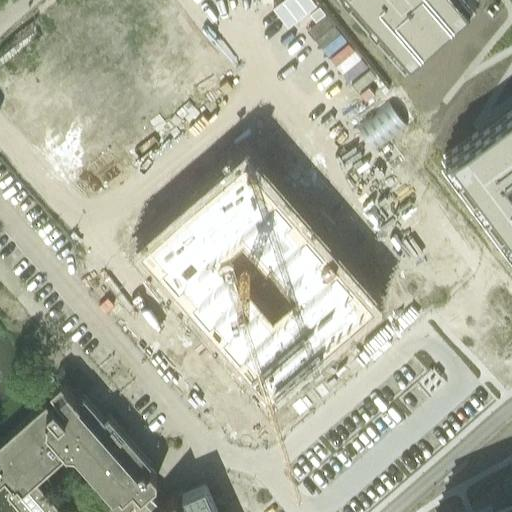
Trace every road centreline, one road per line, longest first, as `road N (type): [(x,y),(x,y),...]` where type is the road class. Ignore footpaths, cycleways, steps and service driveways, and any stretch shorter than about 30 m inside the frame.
road 1 (residential): [(511,404),(400,289),(320,184),(269,96),(187,0)]
road 2 (residential): [(200,440),(0,210)]
